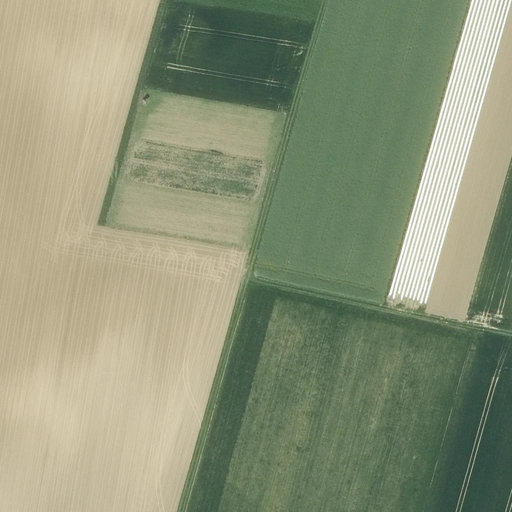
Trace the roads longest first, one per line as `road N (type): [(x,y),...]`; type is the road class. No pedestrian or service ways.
road 1 (track): [(324,0),(252,285),(511,340)]
road 2 (track): [(252,285),(188,511)]
